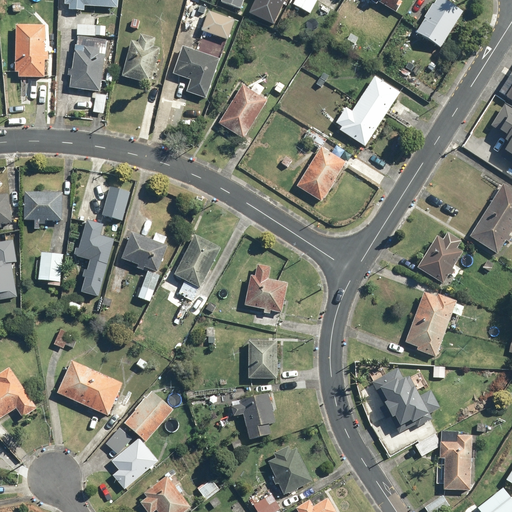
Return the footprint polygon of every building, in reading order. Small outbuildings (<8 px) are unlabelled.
[(19,0),(16,0),(15,0),(14,0),(13,1),(11,2),(10,3),(10,4),(9,5),(8,7),(8,8),(8,10),(9,11),(9,12),(10,13),(11,14),(12,15),(13,16),(15,16),(16,17),(18,17),(19,16),(20,16),(22,15),(23,14),(24,13),(24,12),(25,10),(25,9),(25,8),(25,6),(24,5),(24,4),(23,2),(22,2),(20,1),(19,0)] [(83,14),(83,9),(116,12),(116,0),(62,0),(62,7),(67,8),(67,12),(83,14)] [(245,0),(220,0),(219,5),(242,12),(245,0)] [(283,0),(253,0),(246,15),(272,27),(283,0)] [(317,0),(296,0),(293,7),(310,16),(317,0)] [(399,0),(370,0),(393,12),(399,0)] [(463,12),(441,0),(436,0),(415,36),(440,51),(463,12)] [(199,32),(207,9),(189,3),(181,26),(199,32)] [(234,23),(207,13),(200,34),(227,43),(234,23)] [(44,28),(13,27),(12,80),(44,81),(44,28)] [(104,30),(105,28),(75,27),(75,37),(105,38),(105,37),(113,37),(113,31),(104,30)] [(139,36),(137,44),(129,42),(120,79),(150,86),(159,49),(153,48),(155,41),(139,36)] [(171,76),(190,82),(185,95),(205,102),(218,61),(180,48),(171,76)] [(104,53),(73,49),(67,91),(98,95),(104,53)] [(417,67),(408,61),(402,72),(410,77),(417,67)] [(334,127),(340,131),(338,134),(364,150),(399,95),(373,78),(351,114),(345,110),(334,127)] [(286,87),(278,81),(269,93),(277,99),(286,87)] [(267,104),(240,88),(218,126),(245,142),(267,104)] [(104,100),(94,98),(90,114),(101,116),(104,100)] [(511,108),(505,104),(491,126),(511,139),(503,153),(511,158),(511,108)] [(324,140),(303,127),(297,137),(318,150),(324,140)] [(344,163),(320,149),(295,189),(320,204),(344,163)] [(294,158),(285,153),(277,166),(286,171),(294,158)] [(511,192),(502,186),(468,239),(496,257),(511,231),(511,192)] [(129,194),(108,189),(100,218),(110,222),(121,224),(129,194)] [(33,223),(33,231),(38,231),(38,226),(44,226),(44,224),(60,224),(61,196),(23,194),(22,223),(33,223)] [(0,227),(10,226),(7,197),(0,197),(0,227)] [(88,263),(79,296),(96,301),(113,242),(99,238),(102,227),(85,222),(77,251),(74,250),(72,257),(75,258),(75,260),(88,263)] [(166,248),(129,235),(120,262),(156,275),(166,248)] [(462,254),(455,250),(459,243),(446,235),(442,242),(436,238),(415,271),(441,287),(462,254)] [(219,250),(193,237),(173,279),(199,291),(219,250)] [(0,302),(16,300),(11,265),(15,264),(12,242),(0,243),(0,302)] [(61,289),(64,258),(39,255),(36,284),(50,285),(50,288),(61,289)] [(496,265),(487,260),(480,273),(489,278),(496,265)] [(242,308),(262,312),(262,315),(269,316),(269,313),(280,315),(286,285),(267,281),(269,270),(255,267),(253,278),(248,278),(242,308)] [(434,360),(455,304),(435,297),(434,299),(422,294),(403,346),(416,350),(415,353),(434,360)] [(213,345),(214,329),(205,329),(205,345),(213,345)] [(72,336),(59,331),(53,346),(62,350),(64,347),(73,351),(77,342),(70,339),(72,336)] [(276,343),(246,344),(247,382),(277,381),(276,343)] [(151,365),(141,359),(135,369),(145,375),(151,365)] [(121,385),(69,364),(56,396),(106,419),(121,385)] [(231,364),(221,365),(221,376),(231,376),(231,364)] [(445,369),(434,367),(432,380),(444,381),(445,369)] [(0,420),(15,411),(21,421),(35,412),(8,370),(0,374),(0,420)] [(430,394),(416,401),(412,392),(408,394),(396,371),(369,386),(394,432),(406,425),(409,430),(419,424),(421,428),(431,422),(428,417),(439,412),(430,394)] [(481,380),(479,381),(478,381),(477,382),(475,382),(474,383),(474,385),(473,386),(473,387),(472,389),(473,390),(473,392),(473,393),(474,394),(475,395),(477,396),(478,397),(479,397),(481,397),(482,397),(484,397),(485,396),(486,395),(487,394),(488,393),(489,392),(489,390),(489,389),(489,388),(489,386),(488,385),(487,384),(486,383),(485,382),(484,381),(482,381),(481,380)] [(174,410),(152,391),(146,398),(145,397),(135,409),(135,410),(124,423),(146,442),(174,410)] [(268,395),(237,403),(238,407),(228,409),(231,419),(242,416),(249,442),(269,437),(267,428),(275,426),(268,395)] [(131,402),(123,396),(109,417),(118,422),(131,402)] [(486,425),(475,425),(475,435),(485,436),(486,425)] [(12,438),(3,426),(0,428),(0,438),(4,444),(12,438)] [(120,427),(106,444),(118,454),(132,438),(120,427)] [(111,461),(119,470),(112,475),(124,489),(158,461),(139,438),(111,461)] [(444,461),(442,493),(459,493),(468,493),(470,438),(456,438),(455,446),(438,445),(438,461),(444,461)] [(240,439),(228,444),(232,454),(244,449),(240,439)] [(271,456),(274,461),(266,465),(282,498),(310,485),(294,452),(289,454),(287,449),(271,456)] [(511,459),(500,477),(511,485),(511,459)] [(143,511),(186,511),(189,510),(174,489),(165,478),(142,496),(145,500),(138,506),(143,511)] [(210,479),(196,490),(206,501),(219,490),(210,479)] [(511,511),(511,499),(502,487),(476,507),(480,511),(511,511)] [(278,511),(280,511),(271,496),(251,508),(253,511),(278,511)] [(444,511),(449,508),(441,497),(423,511),(424,511),(444,511)] [(293,511),(334,511),(327,500),(312,509),(308,502),(293,511)]
